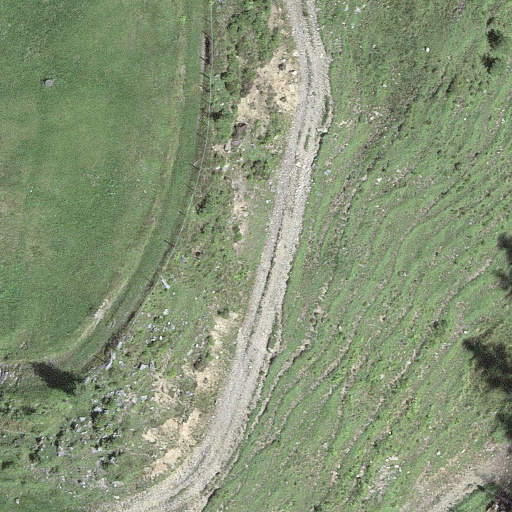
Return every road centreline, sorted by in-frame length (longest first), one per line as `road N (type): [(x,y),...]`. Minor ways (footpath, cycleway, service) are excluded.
road 1 (track): [(131,511),(204,471),(251,347),(303,139),(308,97),(299,0)]
road 2 (track): [(203,0),(197,78),(170,210),(108,323),(82,348),(44,361),(0,361)]
